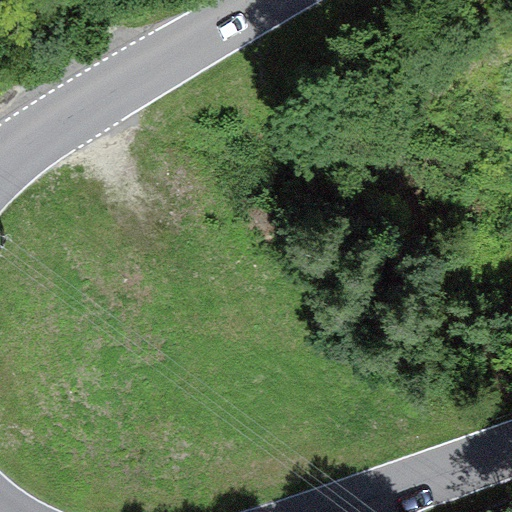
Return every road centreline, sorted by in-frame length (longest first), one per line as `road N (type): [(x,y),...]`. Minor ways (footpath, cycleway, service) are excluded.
road 1 (tertiary): [(279,0),(83,105),(0,166)]
road 2 (tertiary): [(337,511),(511,449)]
